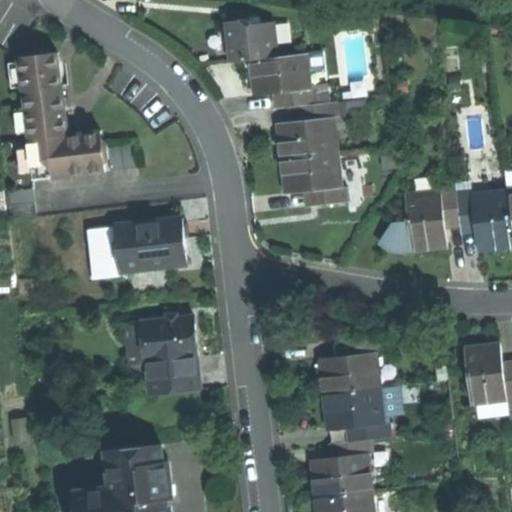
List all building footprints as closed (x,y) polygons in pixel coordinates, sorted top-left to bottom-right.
[(229,44),(231,63),(251,61),(278,58),(275,24),(249,27),(248,20),(227,23),(229,44)] [(28,140),(33,180),(105,172),(104,162),(107,159),(106,145),(105,142),(101,140),(100,130),(69,135),(65,109),(62,83),(61,83),(57,51),(49,52),(43,47),(28,50),(23,56),(18,57),(21,89),(23,89),(29,137),(28,140)] [(310,91),(307,55),(278,58),(251,61),(251,62),(253,79),(255,97),(283,93),(310,91)] [(336,102),(334,88),(317,90),(319,104),(336,102)] [(317,90),(310,91),(283,93),(284,108),(304,106),(319,104),(317,90)] [(304,106),(306,121),(335,118),(341,117),(339,102),(336,102),(319,104),(304,106)] [(338,153),(335,118),(306,121),(279,124),(281,142),(283,159),(338,153)] [(133,141),(106,145),(107,159),(109,171),(136,168),(133,141)] [(284,174),(286,194),(315,191),(342,188),(338,153),(283,159),(284,174)] [(458,193),(457,186),(442,188),(442,193),(446,221),(460,219),(458,193)] [(315,191),(316,206),(352,202),(350,187),(342,188),(315,191)] [(34,188),(7,191),(10,218),(37,215),(34,188)] [(462,229),(476,227),(473,198),(472,197),(472,191),(458,193),(460,219),(462,229)] [(442,193),(407,196),(409,222),(413,253),(430,251),(448,249),(446,221),(442,193)] [(511,248),(511,232),(508,193),(472,197),(473,198),(476,227),(479,253),(496,251),(511,248)] [(185,241),(183,220),(116,227),(120,268),(154,265),(154,268),(187,264),(185,241)] [(396,253),(413,253),(409,222),(393,224),(386,234),(380,242),(383,246),(387,250),(396,253)] [(120,268),(116,227),(88,230),(94,279),(121,276),(120,268)] [(144,344),(146,365),(150,365),(196,360),(200,360),(198,342),(195,318),(142,323),(144,344)] [(144,344),(142,323),(127,325),(129,345),(144,344)] [(385,354),(383,339),(348,343),(350,358),(379,355),(385,354)] [(484,348),(464,351),(471,409),(479,408),(505,405),(508,404),(505,375),(501,346),(484,348)] [(323,380),(325,397),(383,391),(379,355),(350,358),(321,361),(323,380)] [(196,360),(150,365),(157,372),(152,380),(154,397),(199,392),(196,360)] [(387,426),(383,391),(325,397),(327,415),(329,433),(359,429),(387,426)] [(505,405),(479,408),(480,421),(507,418),(505,405)] [(393,425),(387,426),(359,429),(361,444),(373,443),(395,440),(393,425)] [(375,458),(373,443),(361,444),(339,447),(341,461),(370,458),(375,458)] [(74,491),(76,511),(170,511),(169,501),(172,500),(170,484),(168,462),(165,463),(163,446),(106,452),(110,487),(74,491)] [(316,484),(318,500),(374,493),(370,458),(341,461),(314,465),(316,484)] [(376,511),(374,493),(318,500),(319,511),(376,511)]
